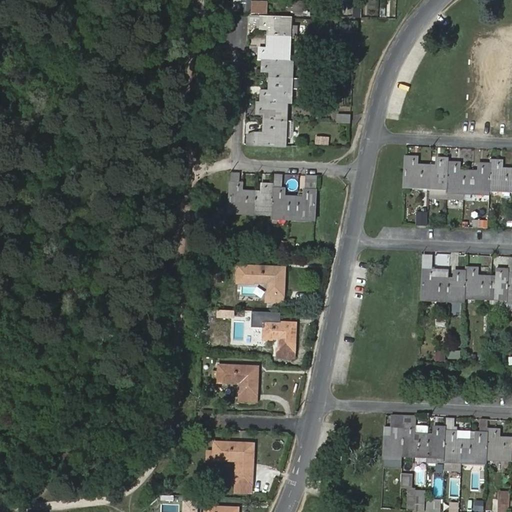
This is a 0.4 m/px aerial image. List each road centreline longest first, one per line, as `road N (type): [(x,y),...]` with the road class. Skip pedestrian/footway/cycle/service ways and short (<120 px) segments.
road 1 (residential): [(366,172),(235,165),(245,47)]
road 2 (residential): [(319,403),(511,412)]
road 3 (residential): [(350,244),(319,403)]
road 4 (residential): [(350,244),(511,252)]
road 5 (residential): [(435,0),(395,54),(371,138)]
road 6 (residential): [(371,138),(511,144)]
